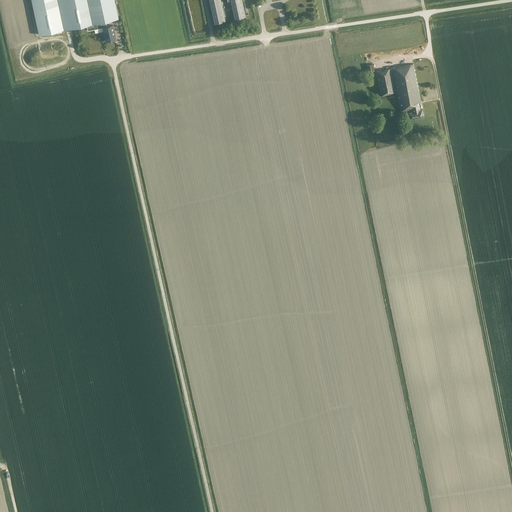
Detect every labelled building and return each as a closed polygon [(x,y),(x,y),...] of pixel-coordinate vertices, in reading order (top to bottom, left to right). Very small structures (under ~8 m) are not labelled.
[(57,0),(31,0),(39,34),(64,29),(57,0)] [(87,0),(57,0),(64,29),(87,24),(92,23),(87,0)] [(114,0),(87,0),(92,23),(105,20),(118,18),(114,0)] [(209,0),(214,23),(226,21),(221,0),(209,0)] [(230,0),(235,18),(246,16),(242,0),(230,0)] [(92,23),(87,24),(88,30),(102,27),(107,26),(105,20),(92,23)] [(103,31),(102,32),(103,36),(105,36),(106,41),(115,39),(114,34),(115,34),(113,25),(107,26),(102,27),(103,31)] [(413,63),(375,71),(380,96),(397,92),(400,111),(410,109),(411,111),(408,112),(410,119),(423,116),(422,109),(420,109),(419,102),(421,102),(413,63)]
